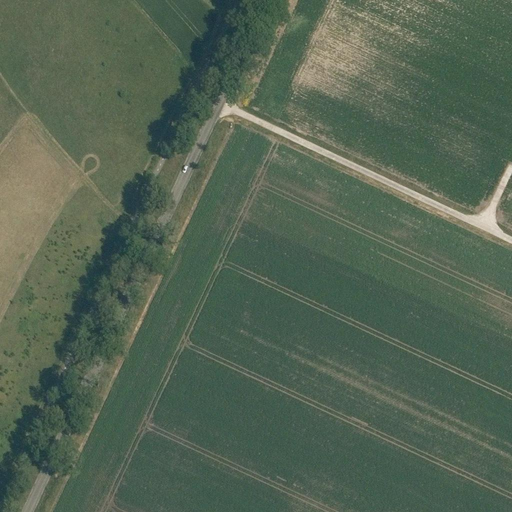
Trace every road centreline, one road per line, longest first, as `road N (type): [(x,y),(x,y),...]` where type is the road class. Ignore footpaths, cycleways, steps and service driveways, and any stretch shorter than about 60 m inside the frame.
road 1 (tertiary): [(27,511),(267,0)]
road 2 (track): [(219,103),(511,239)]
